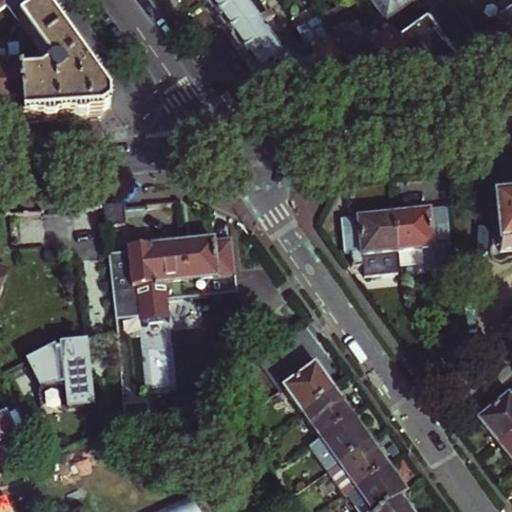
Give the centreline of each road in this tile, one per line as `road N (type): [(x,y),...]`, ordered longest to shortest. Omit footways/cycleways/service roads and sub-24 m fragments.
road 1 (residential): [(420,425),(226,147)]
road 2 (tertiary): [(226,147),(511,117)]
road 3 (tertiary): [(0,168),(226,147)]
road 4 (residential): [(119,0),(226,147)]
